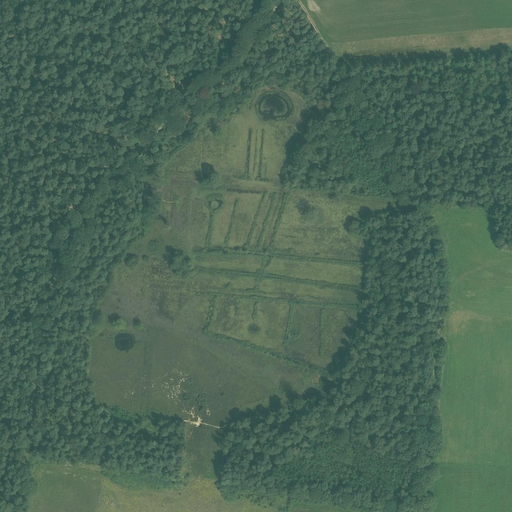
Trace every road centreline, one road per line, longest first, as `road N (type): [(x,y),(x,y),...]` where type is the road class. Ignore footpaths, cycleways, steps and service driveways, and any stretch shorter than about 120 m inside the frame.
road 1 (track): [(420,511),(438,272),(395,162),(297,0)]
road 2 (track): [(169,115),(64,241),(39,348)]
road 3 (track): [(169,115),(237,64),(280,0)]
